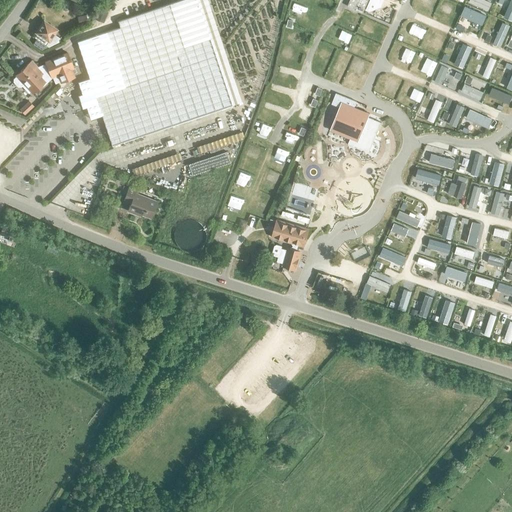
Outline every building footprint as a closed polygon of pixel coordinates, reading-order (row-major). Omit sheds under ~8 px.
[(101,115),(111,146),(232,105),(196,0),(181,0),(117,21),(119,28),(77,42),(89,78),(78,82),(90,119),(101,115)] [(94,19),(103,23),(108,12),(99,8),(94,19)] [(77,17),(79,25),(88,23),(86,15),(77,17)] [(59,42),(59,40),(52,35),(56,30),(43,22),(36,33),(40,35),(37,39),(36,39),(32,44),(41,50),(48,47),(59,42)] [(71,69),(73,69),(67,52),(44,61),(45,63),(37,67),(36,65),(31,60),(15,75),(16,76),(13,78),(13,81),(18,86),(20,86),(21,87),(22,86),(28,93),(31,91),(33,93),(41,86),(42,87),(51,78),(52,77),(55,84),(60,82),(60,83),(74,77),(71,69)] [(19,110),(24,115),(35,104),(30,99),(19,110)] [(329,131),(358,142),(369,114),(341,102),(329,131)] [(30,124),(35,120),(30,115),(25,120),(30,124)] [(23,125),(25,119),(19,117),(17,122),(23,125)] [(378,138),(380,131),(373,129),(373,130),(371,129),(370,132),(372,133),(371,137),(378,138)] [(316,163),(311,161),(316,145),(309,143),(305,157),(298,180),(294,179),(285,211),(298,215),(296,221),(305,223),(305,225),(307,225),(307,226),(308,226),(309,223),(308,223),(310,218),(309,218),(317,192),(316,192),(316,163)] [(191,156),(198,153),(196,147),(188,150),(191,156)] [(188,164),(192,176),(230,163),(226,151),(188,164)] [(140,210),(153,215),(160,199),(138,191),(139,187),(132,184),(127,196),(134,199),(130,208),(139,212),(140,210)] [(298,244),(302,245),(307,230),(278,221),(275,229),(279,231),(278,235),(288,239),(293,246),(288,249),(284,265),(296,269),(300,253),(296,252),(298,244)] [(0,230),(0,233),(15,239),(18,231),(2,225),(0,230)] [(475,253),(474,258),(483,261),(484,256),(475,253)] [(485,266),(484,269),(486,270),(485,273),(492,275),(494,268),(488,266),(485,266)] [(458,321),(456,326),(458,326),(457,329),(461,330),(462,328),(464,328),(465,323),(463,323),(464,321),(460,320),(459,322),(458,321)]
